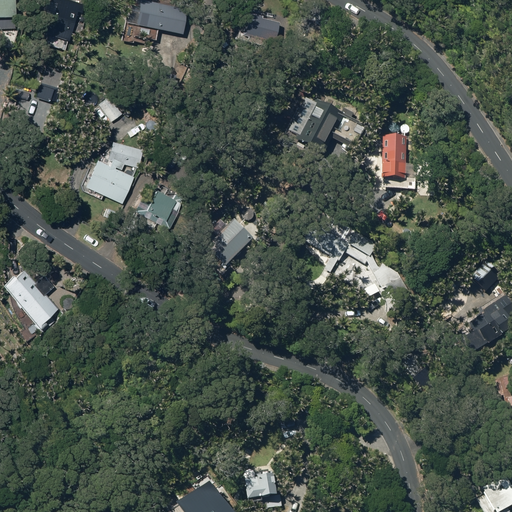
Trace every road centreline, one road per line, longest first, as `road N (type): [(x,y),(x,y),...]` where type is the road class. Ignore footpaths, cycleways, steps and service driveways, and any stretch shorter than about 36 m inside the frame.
road 1 (tertiary): [(411,511),(395,437),(364,398),(192,325),(45,229),(0,190)]
road 2 (tertiary): [(344,0),(415,48),(511,174)]
